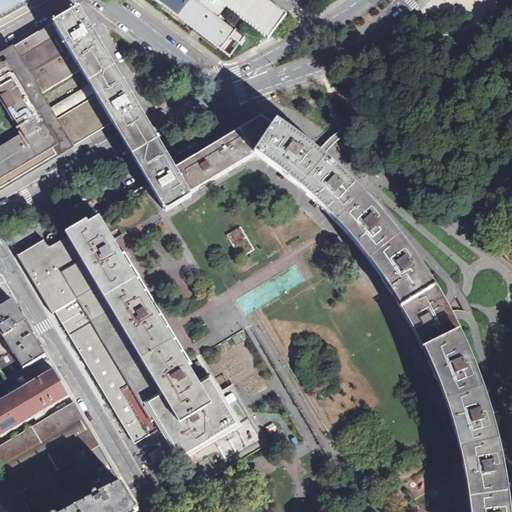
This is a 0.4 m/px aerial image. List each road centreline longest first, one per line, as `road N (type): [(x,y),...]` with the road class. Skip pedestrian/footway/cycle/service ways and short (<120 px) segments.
road 1 (residential): [(156,511),(11,271)]
road 2 (unclassified): [(0,212),(182,112)]
road 3 (residential): [(491,260),(334,149)]
road 4 (residential): [(448,310),(468,315),(511,471)]
road 5 (unclassified): [(258,87),(367,36),(411,0)]
road 6 (residential): [(375,189),(453,286),(448,310)]
road 7 (residential): [(491,314),(511,443)]
road 8 (residential): [(375,189),(469,275)]
road 9 (unclassified): [(370,0),(264,65)]
